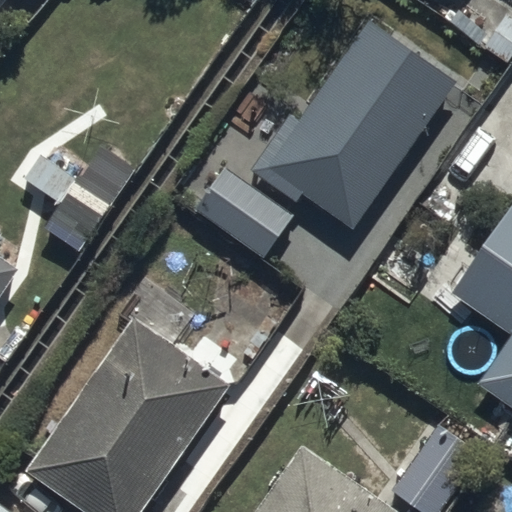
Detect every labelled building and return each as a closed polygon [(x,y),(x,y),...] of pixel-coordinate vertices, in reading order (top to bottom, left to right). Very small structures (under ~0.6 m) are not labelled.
[(359,244),(458,95),(368,35),(303,132),(296,128),(257,186),(300,214),(305,208),(359,244)] [(43,237),(79,260),(136,172),(101,149),(43,237)] [(297,229),(229,181),(197,222),(267,272),(297,229)] [(511,219),(452,307),(511,348),(478,396),(511,419),(511,219)] [(0,320),(23,288),(0,272),(0,253),(4,247),(0,244),(0,320)] [(157,511),(235,402),(136,332),(30,481),(74,511),(157,511)] [(450,511),(480,470),(435,438),(391,502),(405,511),(450,511)] [(373,511),(304,463),(269,511),(373,511)]
